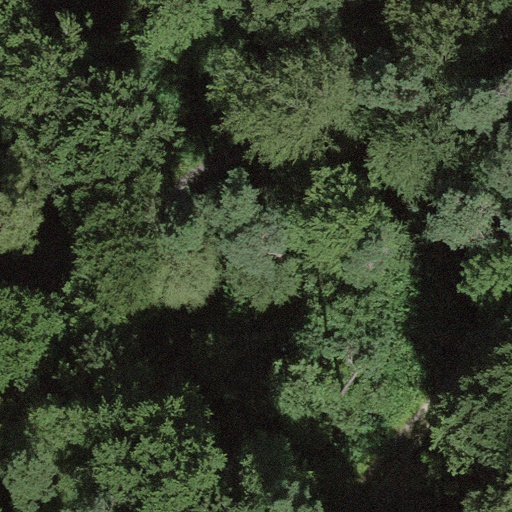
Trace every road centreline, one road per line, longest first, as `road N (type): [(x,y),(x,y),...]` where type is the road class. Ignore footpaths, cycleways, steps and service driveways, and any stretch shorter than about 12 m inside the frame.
road 1 (track): [(409,0),(237,152),(0,301)]
road 2 (track): [(358,511),(443,391),(511,319)]
